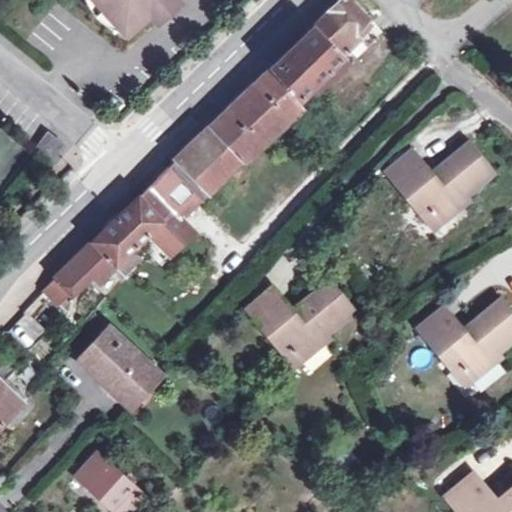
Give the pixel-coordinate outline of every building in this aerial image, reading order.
[(81,0),(128,51),(158,23),(182,2),(180,0),(81,0)] [(167,167),(189,191),(200,202),(240,164),(266,140),(302,107),(348,64),(342,58),(360,40),(353,32),(365,20),(345,0),(338,0),(311,26),(291,45),(267,69),(249,86),(248,88),(206,128),(167,167)] [(33,150),(49,162),(64,145),(47,132),(33,150)] [(418,201),(435,223),(465,199),(462,195),(489,172),(464,142),(437,165),(439,167),(428,176),(409,153),(385,173),(412,206),(418,201)] [(171,209),(189,191),(167,167),(153,180),(148,185),(170,208),(171,209)] [(170,208),(148,185),(137,196),(126,207),(91,242),(75,258),(45,289),(62,306),(89,272),(97,280),(113,265),(122,275),(141,258),(131,247),(147,230),(159,218),(170,208)] [(430,228),(435,223),(418,201),(412,206),(430,228)] [(279,339),(297,361),(326,337),(322,333),(350,309),(326,281),(297,303),(300,306),(290,315),(271,292),(247,311),(273,343),(279,339)] [(452,359),(469,380),(497,356),(494,353),(511,337),(511,317),(496,299),(468,322),(471,325),(461,334),(441,310),(417,330),(446,364),(452,359)] [(109,381),(132,402),(156,375),(108,331),(79,363),(104,387),(109,381)] [(291,366),(297,361),(279,339),(273,343),(291,366)] [(463,385),(469,380),(452,359),(446,364),(463,385)] [(0,424),(20,403),(0,384),(0,424)] [(128,511),(142,497),(94,454),(75,476),(115,511),(128,511)] [(511,511),(511,485),(504,492),(506,494),(496,502),(472,475),(445,497),(457,511),(511,511)]
